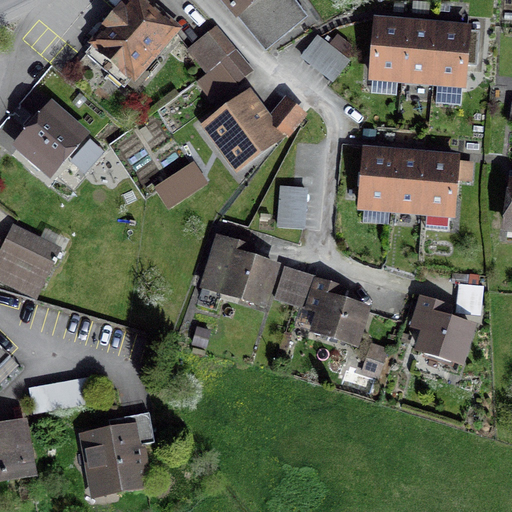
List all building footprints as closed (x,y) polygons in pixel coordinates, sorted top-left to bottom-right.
[(226,0),(265,49),(302,19),(287,0),(226,0)] [(172,32),(136,2),(89,55),(125,86),(172,32)] [(447,31),(433,30),(417,29),(404,28),(390,27),(376,25),(371,77),(464,85),(468,33),(447,31)] [(214,28),(188,51),(208,73),(220,62),(234,50),(214,28)] [(333,80),(348,62),(320,37),(304,55),(333,80)] [(251,71),(234,50),(220,62),(237,83),(251,71)] [(279,136),(250,98),(205,131),(234,170),(279,136)] [(303,119),(288,106),(274,122),(289,135),(303,119)] [(56,108),(17,150),(54,184),(93,142),(56,108)] [(442,160),(425,159),(411,158),(396,157),(381,156),(366,155),(362,212),(457,219),(461,162),(442,160)] [(212,193),(197,171),(160,196),(175,218),(212,193)] [(311,196),(283,194),(279,234),(308,236),(311,196)] [(33,253),(39,243),(13,230),(8,241),(33,253)] [(33,253),(8,241),(0,257),(0,286),(37,305),(62,254),(39,243),(33,253)] [(253,252),(216,242),(202,296),(262,311),(272,268),(251,263),(253,252)] [(311,280),(303,277),(297,275),(286,271),(276,303),(293,308),(309,313),(319,282),(311,280)] [(343,290),(319,282),(309,313),(318,316),(313,332),(355,346),(367,309),(340,300),(343,290)] [(448,310),(422,304),(414,335),(424,337),(419,361),(468,373),(478,329),(445,321),(448,310)] [(0,366),(9,358),(0,348),(0,366)] [(389,355),(372,349),(363,378),(380,383),(389,355)] [(97,384),(33,395),(38,421),(102,411),(97,384)] [(31,429),(0,434),(0,492),(41,485),(31,429)] [(145,430),(82,441),(94,509),(157,498),(145,430)]
